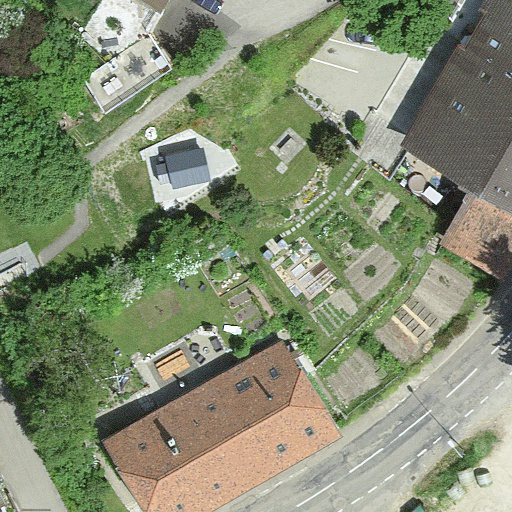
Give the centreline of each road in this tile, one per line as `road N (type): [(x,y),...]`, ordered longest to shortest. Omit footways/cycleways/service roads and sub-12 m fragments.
road 1 (tertiary): [(287,511),(458,393),(511,333)]
road 2 (unknown): [(338,0),(218,65)]
road 3 (unknown): [(57,511),(0,389)]
